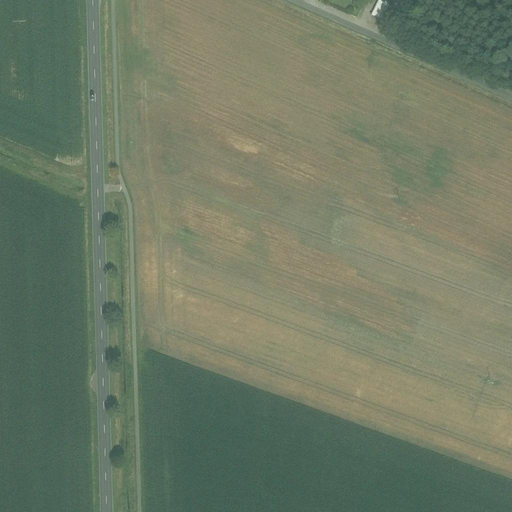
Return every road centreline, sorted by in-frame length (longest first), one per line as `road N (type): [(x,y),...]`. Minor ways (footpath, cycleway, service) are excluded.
road 1 (tertiary): [(93,0),(106,511)]
road 2 (residential): [(511,88),(303,0)]
